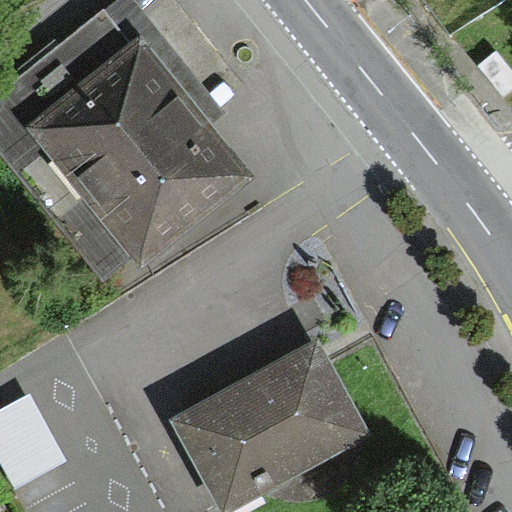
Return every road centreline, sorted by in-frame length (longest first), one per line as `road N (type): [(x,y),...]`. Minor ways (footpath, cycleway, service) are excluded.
road 1 (unknown): [(400,121),(0,385)]
road 2 (tertiary): [(471,214),(307,0)]
